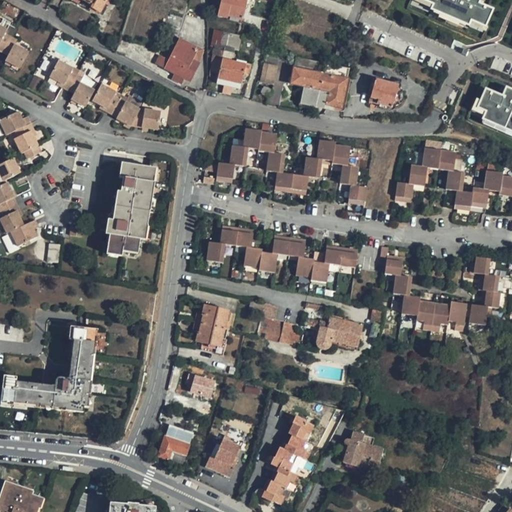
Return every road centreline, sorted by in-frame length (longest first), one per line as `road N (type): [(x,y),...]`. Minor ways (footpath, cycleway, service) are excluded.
road 1 (residential): [(123,464),(155,385),(190,155)]
road 2 (residential): [(441,106),(425,127),(349,129),(201,99)]
road 3 (residential): [(201,99),(15,0)]
road 4 (residential): [(190,155),(100,141),(0,90)]
road 5 (unclassified): [(0,448),(123,464)]
